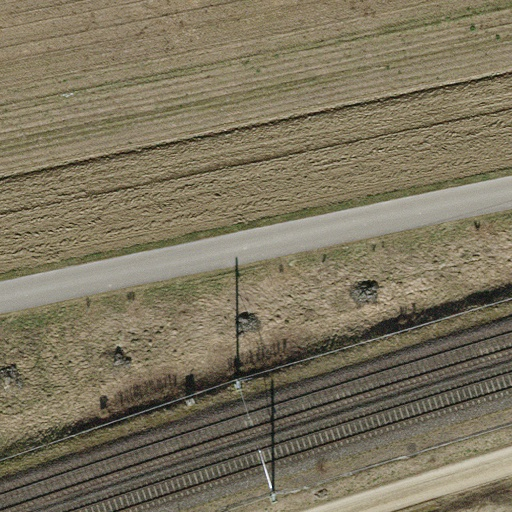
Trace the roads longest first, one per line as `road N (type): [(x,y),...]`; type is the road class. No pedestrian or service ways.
road 1 (track): [(511,195),(0,303)]
road 2 (track): [(349,511),(511,462)]
